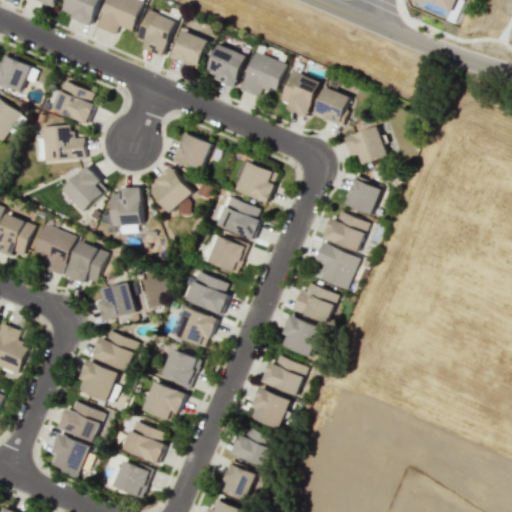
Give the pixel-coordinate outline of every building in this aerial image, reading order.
[(102,0),(68,0),(64,10),(73,13),(72,17),(92,25),(102,0)] [(107,0),(98,27),(117,33),(119,25),(134,30),(144,0),(107,0)] [(457,0),(423,0),(454,10),(457,0)] [(138,39),(145,41),(143,48),(166,56),(178,20),(148,9),(138,39)] [(199,68),(211,39),(185,29),(173,58),(199,68)] [(217,80),(238,86),(248,52),(218,44),(211,70),(219,72),(217,80)] [(277,91),(289,63),(257,50),(241,89),(260,97),(265,86),(277,91)] [(0,82),(22,92),(33,65),(6,54),(0,67),(0,82)] [(289,108),(309,116),(323,80),(294,69),(282,99),(291,103),(289,108)] [(317,116),(343,124),(353,93),(338,88),(340,82),(329,78),(317,116)] [(54,108),(89,123),(97,104),(90,102),(94,91),(66,79),(54,108)] [(0,138),(4,140),(22,111),(0,96),(0,138)] [(389,155),(380,126),(348,136),(354,156),(361,154),(364,163),(389,155)] [(214,143),(187,132),(176,158),(202,170),(214,143)] [(279,172),(249,161),(238,190),(269,201),(279,172)] [(110,188),(88,166),(65,189),(86,211),(110,188)] [(158,180),(162,184),(154,192),(173,212),(195,191),(172,166),(158,180)] [(384,187),(356,176),(346,203),(373,214),(384,187)] [(112,193),(113,225),(121,225),(122,232),(139,232),(139,224),(144,224),(143,187),(121,187),(121,193),(112,193)] [(219,225),(255,239),(263,219),(258,217),(262,208),(231,196),(219,225)] [(325,239),(361,250),(370,220),(340,211),(338,219),(331,217),(325,239)] [(37,224),(8,212),(0,232),(0,249),(14,255),(16,251),(25,255),(37,224)] [(63,274),(77,235),(46,223),(35,251),(49,257),(45,268),(63,274)] [(238,273),(249,247),(222,234),(210,260),(238,273)] [(99,282),(110,251),(81,240),(68,275),(87,282),(89,278),(99,282)] [(316,261),(320,263),(315,277),(349,289),(361,256),(322,242),(316,261)] [(223,314),(231,294),(226,292),(230,283),(200,270),(188,299),(223,314)] [(106,320),(138,312),(131,282),(106,288),(108,299),(101,300),(106,320)] [(340,293),(310,282),(307,291),(302,289),(294,310),(329,323),(340,293)] [(176,335),(207,347),(219,318),(188,306),(176,335)] [(312,356),(323,326),(291,314),(284,333),(290,335),(286,346),(312,356)] [(0,328),(0,365),(19,374),(30,346),(17,340),(22,329),(3,322),(0,328)] [(129,370),(140,341),(111,330),(107,338),(102,336),(94,357),(129,370)] [(203,359),(174,348),(163,376),(192,387),(203,359)] [(309,364),(279,355),(277,363),(270,361),(264,383),(300,394),(309,364)] [(120,371),(89,359),(82,378),(87,380),(83,391),(114,403),(121,385),(116,383),(120,371)] [(187,393),(156,380),(144,410),(175,422),(187,393)] [(282,428),(292,399),(262,387),(251,416),(282,428)] [(60,427),(95,441),(106,412),(77,400),(73,409),(68,407),(60,427)] [(160,463),(168,444),(163,442),(167,432),(136,420),(125,449),(160,463)] [(233,455),(267,467),(274,447),(264,444),(267,434),(250,427),(247,435),(241,432),(233,455)] [(59,454),(55,464),(80,474),(92,445),(61,432),(53,451),(59,454)] [(115,486),(144,497),(155,470),(126,459),(115,486)] [(223,490),(249,499),(258,472),(232,463),(223,490)] [(208,511),(245,511),(246,509),(215,497),(208,511)]
